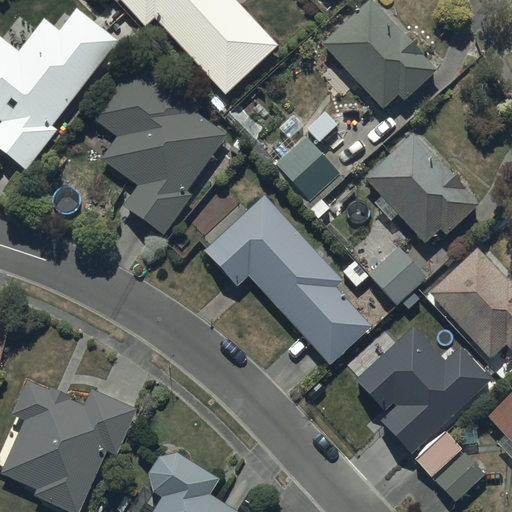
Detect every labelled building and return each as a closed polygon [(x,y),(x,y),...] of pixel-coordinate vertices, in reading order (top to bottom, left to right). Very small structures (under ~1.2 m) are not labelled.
[(125,0),(150,26),(159,18),(229,94),(279,48),(234,0),(125,0)] [(375,2),(328,44),(387,109),(402,96),(408,102),(440,73),(375,2)] [(24,57),(1,40),(0,41),(0,114),(7,120),(0,129),(0,152),(28,174),(60,133),(50,129),(117,42),(82,16),(63,40),(47,27),(24,57)] [(159,82),(132,62),(92,118),(122,139),(107,160),(146,188),(129,210),(166,237),(196,197),(192,194),(234,136),(200,111),(204,104),(164,75),(159,82)] [(326,114),(309,131),(321,143),(325,138),(333,145),(342,135),(335,129),(338,126),(326,114)] [(421,135),(371,177),(428,244),(442,232),(447,238),(483,207),(421,135)] [(340,173),(307,140),(279,167),(312,200),(340,173)] [(344,281),(268,196),(208,250),(242,288),(254,276),(333,364),(373,328),(337,288),(344,281)] [(511,286),(483,253),(435,294),(492,360),(507,347),(511,352),(511,286)] [(399,254),(369,281),(397,311),(427,284),(399,254)] [(89,410),(28,384),(13,418),(25,423),(2,474),(39,490),(36,497),(70,511),(82,511),(109,451),(119,456),(139,412),(96,393),(89,410)] [(511,398),(492,417),(511,439),(511,398)] [(465,449),(435,416),(404,444),(433,476),(465,449)] [(491,479),(465,449),(433,476),(460,507),(491,479)] [(179,457),(161,459),(152,473),(155,495),(161,499),(153,511),(230,511),(209,499),(220,480),(179,457)]
